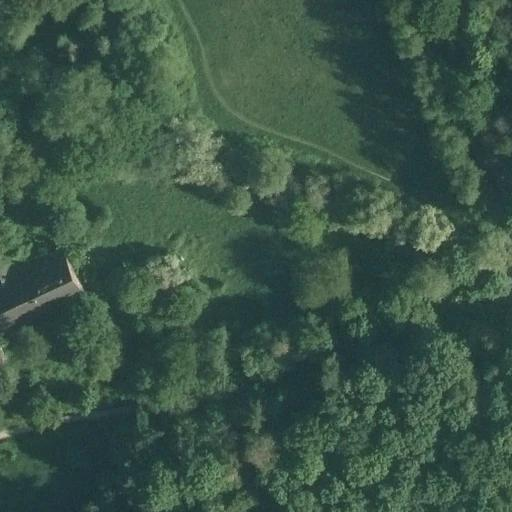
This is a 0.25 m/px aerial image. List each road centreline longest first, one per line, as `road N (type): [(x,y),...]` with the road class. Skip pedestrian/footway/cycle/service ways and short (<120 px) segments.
road 1 (track): [(35,427),(318,366),(511,297)]
road 2 (track): [(424,0),(511,226)]
